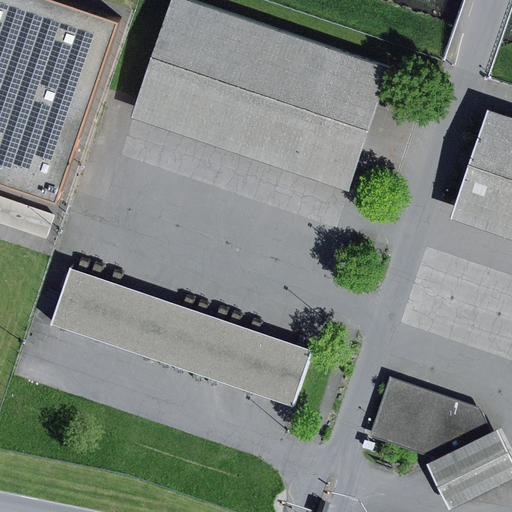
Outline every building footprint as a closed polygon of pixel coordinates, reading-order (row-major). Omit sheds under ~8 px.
[(124,18),(72,0),(0,0),(0,178),(60,200),(124,18)] [(388,70),(170,0),(165,0),(126,120),(348,192),(388,70)] [(511,120),(482,111),(446,219),(511,240),(511,120)] [(311,352),(70,270),(50,326),(292,408),(311,352)] [(511,462),(484,410),(392,379),(373,437),(438,458),(423,465),(448,511),(453,511),(511,481),(511,462)]
